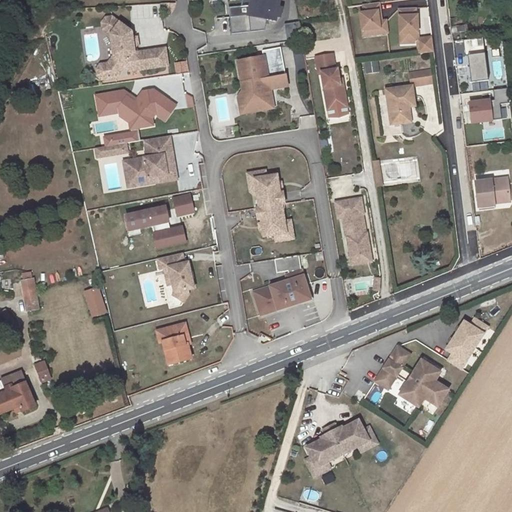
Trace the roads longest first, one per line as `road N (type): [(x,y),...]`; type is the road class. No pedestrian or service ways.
road 1 (residential): [(208,149),(309,135),(344,334)]
road 2 (residential): [(469,285),(435,0)]
road 3 (secondary): [(248,371),(0,473)]
road 4 (residential): [(208,149),(248,371)]
road 5 (residential): [(182,0),(208,149)]
road 6 (secondary): [(469,285),(344,334)]
